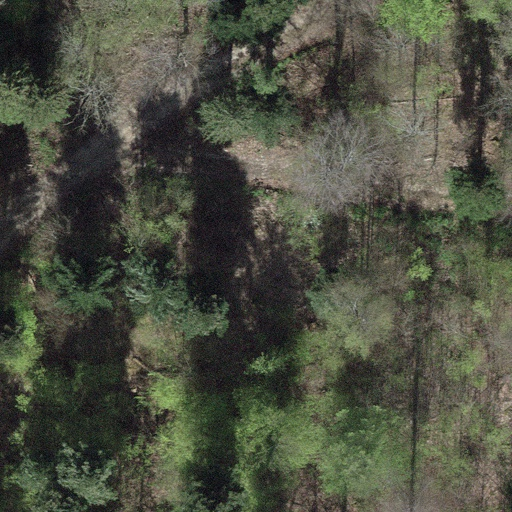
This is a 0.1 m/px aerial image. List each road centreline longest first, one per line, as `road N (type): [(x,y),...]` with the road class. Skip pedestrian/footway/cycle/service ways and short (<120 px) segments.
road 1 (track): [(342,0),(260,70),(100,160),(0,239)]
road 2 (track): [(100,160),(511,204)]
